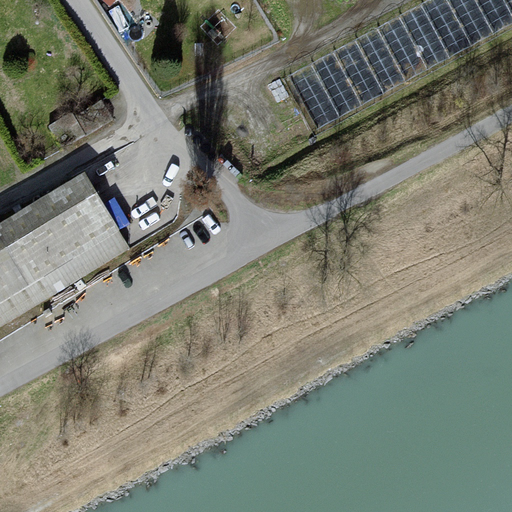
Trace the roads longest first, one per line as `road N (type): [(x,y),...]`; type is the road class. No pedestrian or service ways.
road 1 (residential): [(0,206),(155,113)]
road 2 (residential): [(258,245),(205,163),(155,113)]
road 3 (residential): [(155,113),(78,0)]
